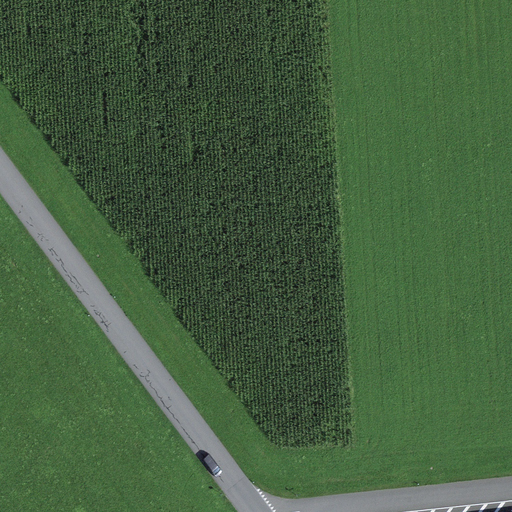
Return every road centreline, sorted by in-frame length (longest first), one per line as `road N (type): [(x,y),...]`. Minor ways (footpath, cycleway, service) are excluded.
road 1 (unclassified): [(0,167),(258,511)]
road 2 (unclassified): [(297,511),(511,487)]
